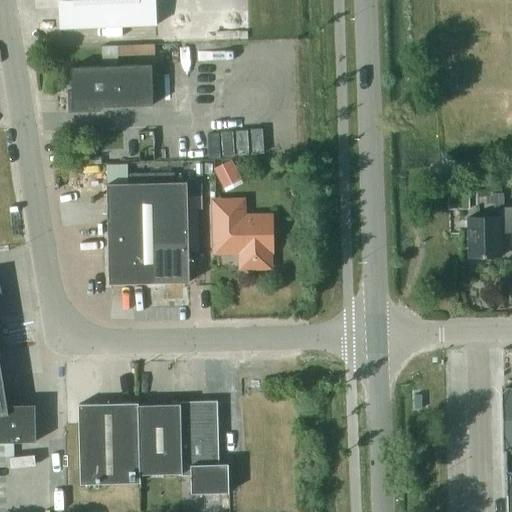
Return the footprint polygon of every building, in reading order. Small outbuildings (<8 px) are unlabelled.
[(156,23),(155,0),(58,0),(59,27),(69,27),(156,23)] [(117,57),(154,55),(154,44),(117,46),(117,57)] [(101,57),(117,57),(117,46),(101,47),(101,57)] [(153,104),(151,63),(71,66),(72,107),(73,107),(151,104),(153,104)] [(241,180),(231,160),(214,168),(224,188),(241,180)] [(112,283),(129,282),(145,282),(189,281),(188,253),(186,181),(106,183),(107,204),(107,222),(108,283),(112,283)] [(468,193),(446,194),(447,210),(469,209),(468,193)] [(214,201),(215,250),(240,250),(241,266),(268,265),(268,249),(271,249),(270,216),(242,216),(242,200),(214,201)] [(499,231),(511,230),(511,206),(498,206),(498,216),(467,216),(468,256),(500,255),(499,231)] [(0,440),(35,440),(34,403),(6,404),(2,379),(0,364),(0,440)] [(511,511),(511,386),(503,387),(504,412),(506,511),(511,511)] [(190,400),(179,400),(179,402),(181,472),(181,474),(190,474),(190,492),(228,491),(228,472),(228,462),(218,462),(217,399),(204,399),(192,400),(190,400)] [(139,481),(139,473),(137,403),(137,401),(131,401),(99,402),(77,403),(79,483),(139,481)] [(151,403),(137,403),(139,473),(153,472),(181,472),(179,402),(172,402),(151,403)]
